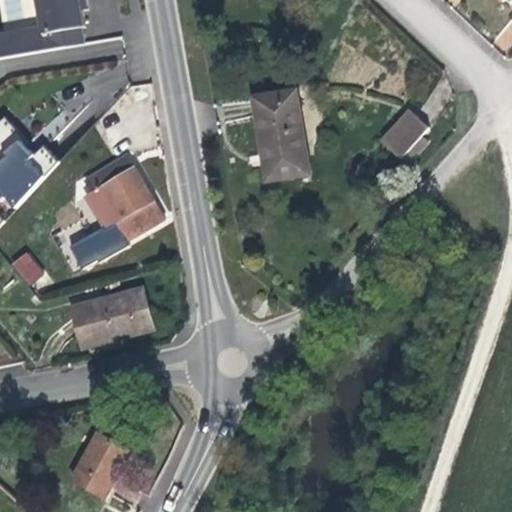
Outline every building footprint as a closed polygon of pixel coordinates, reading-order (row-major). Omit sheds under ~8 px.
[(83,11),(81,0),(37,0),(42,28),(0,34),(0,59),(86,46),(83,29),(86,28),(83,11)] [(301,87),(250,94),(260,157),(263,156),(267,182),(311,176),(308,150),(310,149),(301,87)] [(422,138),(431,128),(411,109),(382,141),(402,160),(422,138)] [(53,170),(60,163),(45,146),(35,155),(24,142),(27,140),(6,116),(0,121),(0,226),(5,222),(0,216),(0,200),(5,196),(16,209),(53,170)] [(422,138),(402,160),(411,166),(430,145),(422,138)] [(165,221),(128,157),(94,177),(101,189),(86,198),(105,230),(115,224),(126,244),(165,221)] [(30,286),(45,272),(26,251),(11,265),(30,286)] [(114,341),(155,330),(144,288),(73,308),(80,335),(96,331),(99,345),(114,341)] [(96,331),(80,335),(84,349),(99,345),(96,331)] [(131,453),(100,435),(75,479),(106,496),(131,453)] [(216,511),(197,503),(193,511),(216,511)]
